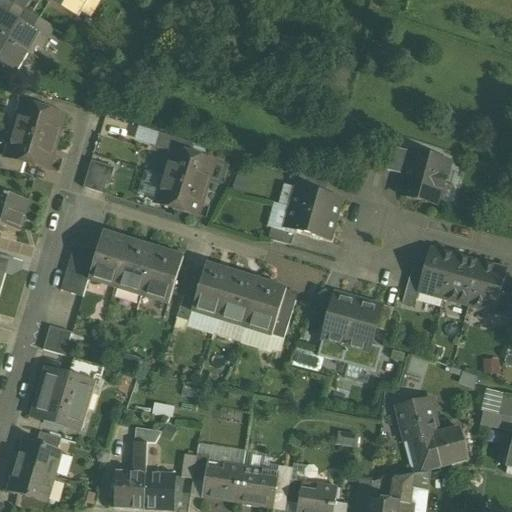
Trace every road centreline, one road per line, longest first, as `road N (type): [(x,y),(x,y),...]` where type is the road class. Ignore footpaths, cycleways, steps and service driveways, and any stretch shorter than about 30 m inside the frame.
road 1 (residential): [(0,437),(69,196),(257,253)]
road 2 (residential): [(511,247),(384,213),(370,247)]
